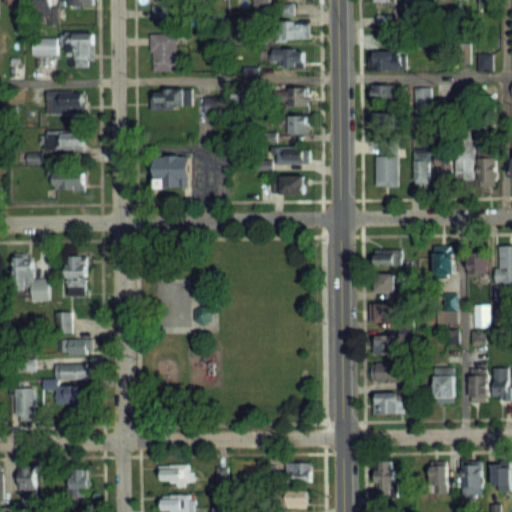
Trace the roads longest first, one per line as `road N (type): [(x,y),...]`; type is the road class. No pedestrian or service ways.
road 1 (residential): [(511,215),(0,223)]
road 2 (residential): [(511,436),(0,443)]
road 3 (tertiary): [(343,511),(337,0)]
road 4 (residential): [(120,511),(115,0)]
